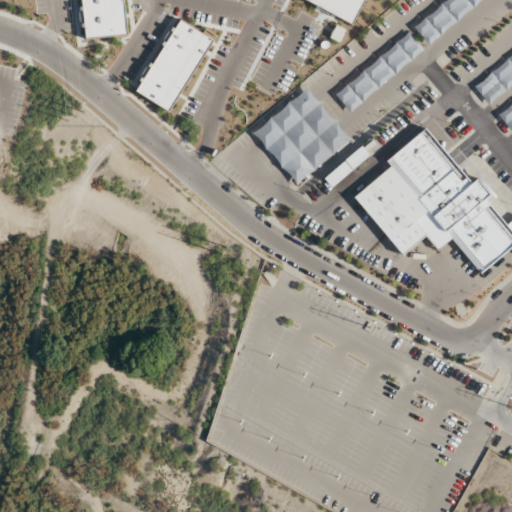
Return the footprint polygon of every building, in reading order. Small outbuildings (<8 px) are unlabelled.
[(124,0),(107,0),(82,1),(83,37),(125,36),(124,0)] [(365,0),(304,0),(354,24),(365,0)] [(427,44),(481,0),(444,0),(413,26),(427,44)] [(212,37),(175,18),(135,91),(171,111),(212,37)] [(349,112),(423,49),(408,32),(334,94),(349,112)] [(294,184),(333,154),(331,152),(347,139),(308,89),(253,132),(294,184)] [(479,272),(511,246),(511,219),(505,225),(484,199),(490,195),(477,179),(470,184),(425,127),(385,159),(390,166),(353,195),(401,256),(425,237),(436,251),(452,238),(479,272)] [(332,188),(368,155),(359,145),(323,178),(332,188)]
